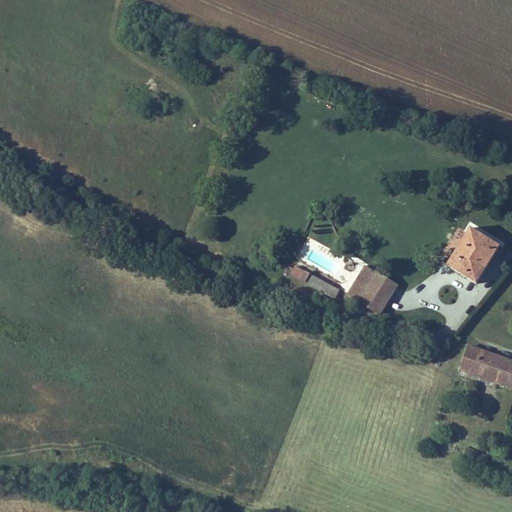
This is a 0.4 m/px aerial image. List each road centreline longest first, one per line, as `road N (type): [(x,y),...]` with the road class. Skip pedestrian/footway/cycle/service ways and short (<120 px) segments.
road 1 (track): [(511,351),(447,329),(401,334),(335,323),(113,225),(0,155)]
road 2 (track): [(0,485),(95,487),(197,511)]
